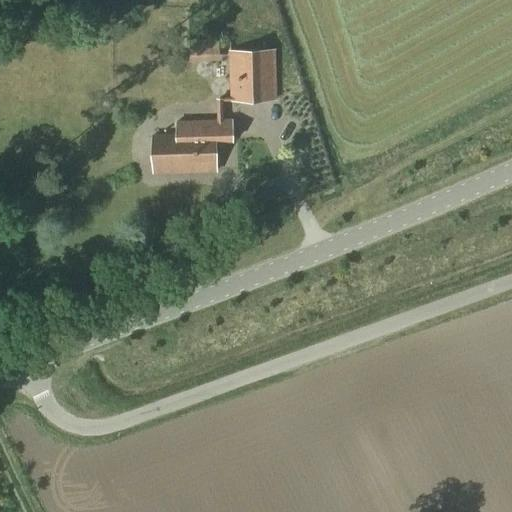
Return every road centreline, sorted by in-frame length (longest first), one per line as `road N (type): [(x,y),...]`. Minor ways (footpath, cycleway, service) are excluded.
road 1 (unclassified): [(29,370),(50,413),(93,432),(511,284)]
road 2 (tertiary): [(29,370),(511,170)]
